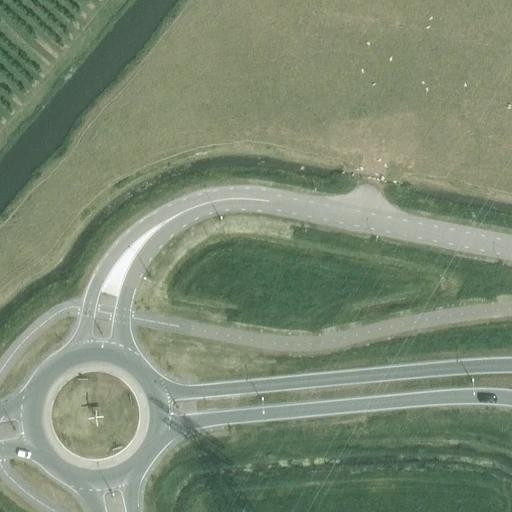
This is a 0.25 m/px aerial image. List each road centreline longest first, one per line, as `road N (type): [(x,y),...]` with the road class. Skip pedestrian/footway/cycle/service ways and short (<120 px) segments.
road 1 (trunk): [(511,368),(160,393)]
road 2 (trunk): [(162,424),(405,400),(511,399)]
road 3 (tertiary): [(180,212),(251,199),(511,249)]
road 4 (tertiary): [(180,212),(141,228),(111,255),(81,346)]
road 5 (tertiary): [(122,351),(134,272),(180,212)]
